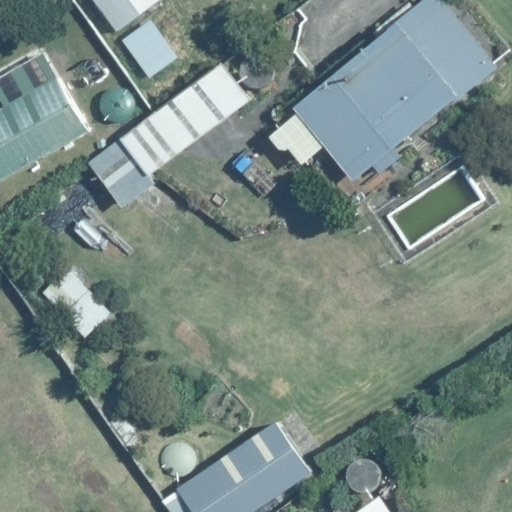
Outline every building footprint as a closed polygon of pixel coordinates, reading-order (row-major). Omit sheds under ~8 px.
[(151,0),(96,0),(115,26),(151,0)] [(499,58),(450,0),(417,0),(270,125),(302,163),(323,145),(352,179),(373,161),(381,171),(403,152),(397,145),(499,58)] [(225,52),(86,159),(121,204),(137,190),(168,220),(183,205),(151,173),(255,92),(225,52)] [(56,69),(0,102),(0,178),(90,126),(56,69)] [(114,305),(65,259),(37,290),(86,335),(114,305)] [(190,334),(164,297),(139,314),(164,352),(190,334)] [(271,413),(158,494),(170,511),(248,511),(310,468),(271,413)] [(394,511),(378,489),(345,511),(394,511)]
